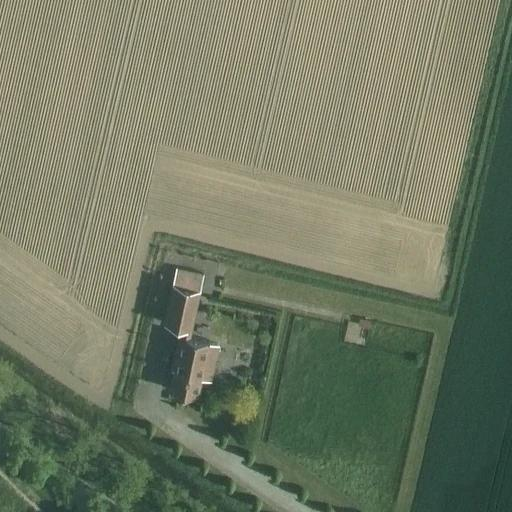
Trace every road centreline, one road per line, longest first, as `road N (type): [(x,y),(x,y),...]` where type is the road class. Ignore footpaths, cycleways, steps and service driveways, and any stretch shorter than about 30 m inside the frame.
road 1 (track): [(0,332),(106,400),(150,223),(439,293),(506,0)]
road 2 (secondary): [(106,511),(0,437)]
